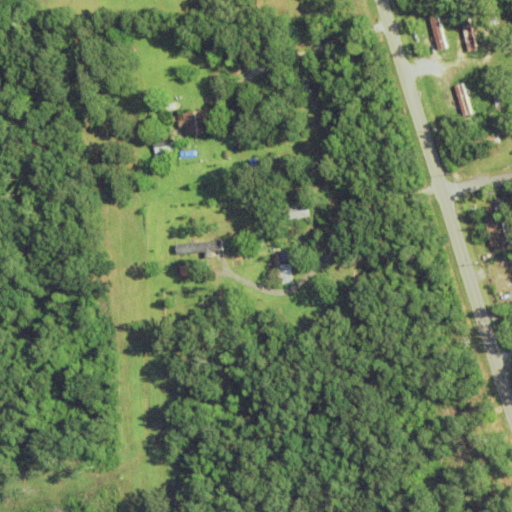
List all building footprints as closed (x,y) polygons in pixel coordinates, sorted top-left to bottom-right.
[(429,13),(438,10),(448,50),(440,52),(429,13)] [(461,14),(469,12),(478,51),(470,53),(461,14)] [(287,84),(296,82),(297,90),(288,91),(287,84)] [(493,83),(502,82),(506,111),(497,113),(493,83)] [(455,87),(463,85),(472,115),(464,118),(455,87)] [(187,138),(186,130),(181,130),(180,122),(185,121),(184,114),(211,110),(214,134),(187,138)] [(457,144),(499,136),(501,144),(458,152),(457,144)] [(155,142),(175,140),(176,148),(171,149),(172,156),(157,158),(155,142)] [(309,205),(311,218),(307,218),(307,219),(282,223),(279,209),(305,205),(305,206),(309,205)] [(491,246),(507,242),(501,213),(484,216),(491,246)] [(268,222),(275,220),(276,226),(269,228),(268,222)] [(176,251),(196,252),(196,243),(177,242),(176,251)] [(279,286),(279,277),(275,277),(275,273),(278,273),(278,266),(292,265),(293,285),(279,286)]
